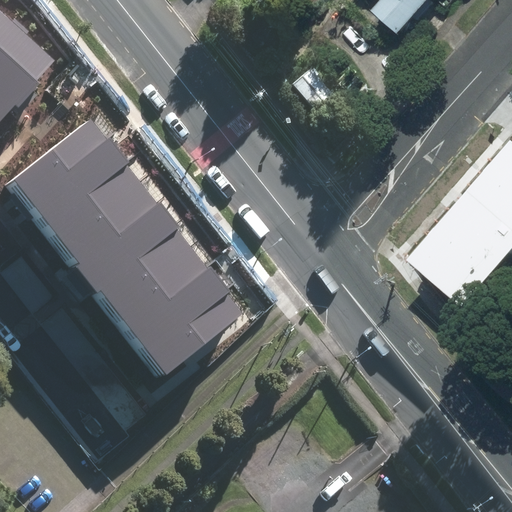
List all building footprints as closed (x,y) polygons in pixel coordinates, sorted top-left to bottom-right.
[(384,12),(411,35),(441,0),(388,0),(392,3),(384,12)] [(0,12),(0,120),(54,63),(0,12)] [(333,95),(311,67),(291,83),(313,111),(333,95)] [(92,119),(14,181),(166,372),(245,310),(92,119)] [(511,162),(426,260),(479,306),(511,269),(511,162)]
